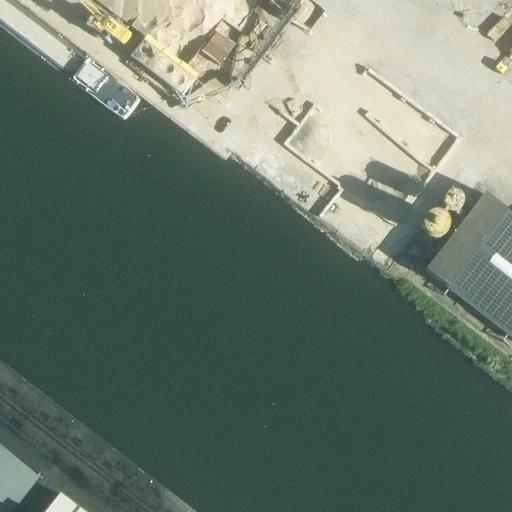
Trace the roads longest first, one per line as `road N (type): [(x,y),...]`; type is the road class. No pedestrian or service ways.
road 1 (unclassified): [(173,511),(0,377)]
road 2 (unknown): [(511,109),(372,42)]
